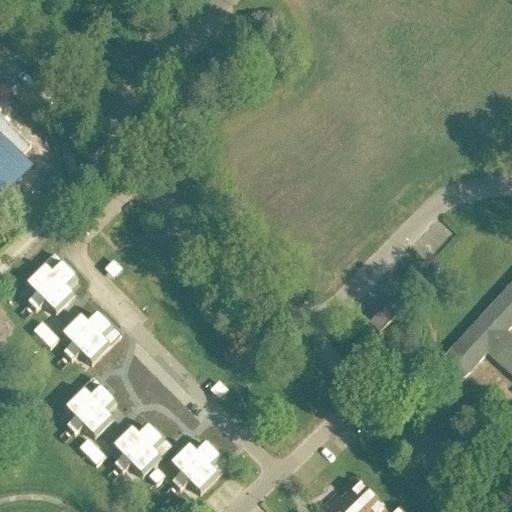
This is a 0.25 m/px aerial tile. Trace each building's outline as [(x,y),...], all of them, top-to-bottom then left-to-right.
[(377,40),(236,183),(313,258),(378,191),(398,201),(413,186),(421,170),(392,142),(408,125),(400,117),(399,107),(412,94),(416,119),(435,116),(422,102),(436,73),(480,67),(511,82),(511,0),(498,0),(475,46),(453,24),(464,0),(359,0),(348,11),(377,40)] [(30,151),(0,120),(0,198),(28,170),(19,162),(30,151)] [(68,296),(78,286),(61,269),(63,267),(55,259),(25,289),(37,301),(28,309),(37,318),(45,310),(57,321),(75,303),(68,296)] [(511,287),(448,361),(471,381),(490,359),(511,377),(511,287)] [(405,311),(395,301),(369,328),(379,338),(405,311)] [(65,360),(74,369),(82,361),(92,371),(122,342),(114,333),(112,335),(95,318),(86,328),(80,322),(62,340),(73,352),(65,360)] [(50,337),(41,328),(32,337),(41,346),(50,337)] [(50,337),(41,346),(50,355),(59,346),(50,337)] [(109,419),(119,410),(101,393),(103,391),(95,382),(65,411),(77,423),(69,432),(77,441),(86,432),(97,444),(116,426),(109,419)] [(145,482),(175,453),(167,445),(165,446),(149,430),(140,439),(133,432),(114,450),(126,463),(118,470),(125,478),(133,470),(145,482)] [(88,463),(97,454),(88,445),(79,454),(88,463)] [(203,499),(234,469),(226,461),(224,464),(206,446),(197,456),(190,449),(172,467),(184,479),(175,488),(182,496),(191,487),(203,499)] [(88,463),(96,472),(106,463),(97,454),(88,463)] [(148,482),(157,491),(165,482),(156,474),(148,482)] [(341,494),(323,511),(382,511),(354,482),(341,494)]
